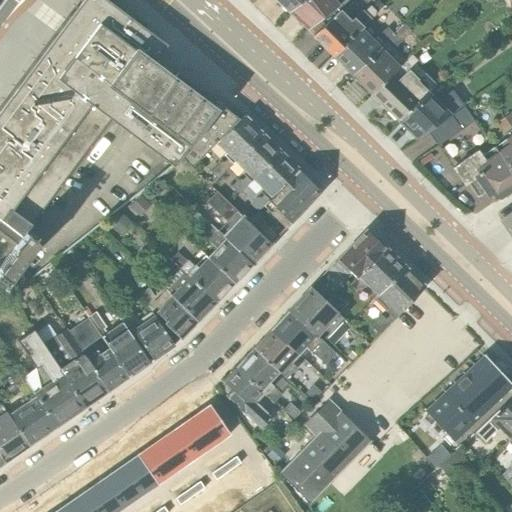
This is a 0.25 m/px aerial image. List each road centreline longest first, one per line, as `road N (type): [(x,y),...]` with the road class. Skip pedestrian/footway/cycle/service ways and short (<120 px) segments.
road 1 (residential): [(0,500),(194,367),(376,177)]
road 2 (residential): [(376,177),(179,0)]
road 3 (residential): [(466,263),(376,177)]
